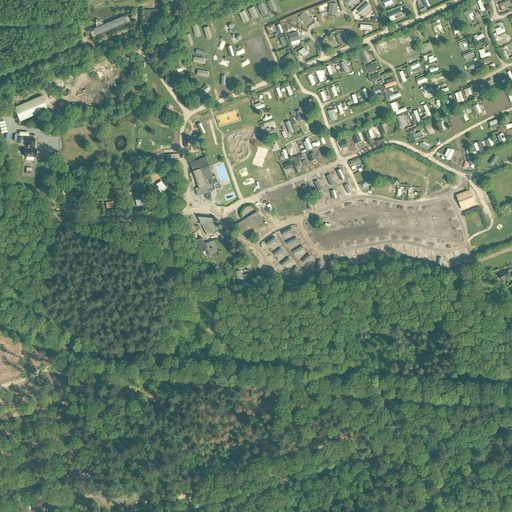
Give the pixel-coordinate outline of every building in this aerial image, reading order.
[(483,11),(487,9),(482,0),(479,0),(478,0),(483,11)] [(507,0),(501,3),(503,9),(511,5),(511,2),(511,0),(507,0)] [(358,11),(362,15),(371,6),(367,2),(358,11)] [(330,3),(328,14),(336,15),(338,4),(330,3)] [(472,8),(464,12),(469,22),(477,18),(472,8)] [(144,9),(143,9),(144,26),(145,26),(145,25),(144,25),(144,23),(158,22),(157,10),(144,10),(144,9)] [(400,9),(387,14),(389,17),(394,15),(402,12),(400,9)] [(305,12),(299,17),(306,25),(312,20),(305,12)] [(456,13),(446,17),(448,21),(458,16),(456,13)] [(123,17),(130,14),(104,25),(103,23),(102,22),(101,21),(100,21),(99,20),(97,20),(97,23),(96,23),(96,24),(97,24),(97,28),(88,32),(95,29),(98,35),(125,23),(123,17)] [(193,25),(197,35),(202,34),(199,23),(193,25)] [(427,24),(423,25),(429,36),(432,34),(427,24)] [(210,25),(205,27),(208,38),(214,36),(210,25)] [(502,26),(496,28),(498,34),(506,31),(505,27),(503,28),(502,26)] [(418,29),(415,31),(420,41),(424,39),(418,29)] [(288,35),(291,42),(300,40),(297,32),(288,35)] [(478,33),(474,35),(476,40),(486,36),(484,32),(479,35),(478,33)] [(191,33),(186,34),(189,45),(194,43),(191,33)] [(343,33),(336,36),(339,46),(347,43),(343,33)] [(502,43),(511,38),(510,34),(500,38),(502,43)] [(167,37),(168,40),(164,41),(166,47),(169,45),(171,49),(176,46),(174,41),(171,42),(170,40),(173,38),(171,35),(167,37)] [(459,42),(460,45),(464,43),(466,46),(472,43),(469,37),(459,42)] [(377,44),(381,54),(387,52),(383,42),(377,44)] [(304,48),(298,52),(300,54),(301,54),(304,57),(309,54),(308,51),(307,51),(306,51),(304,48)] [(361,52),(365,61),(371,59),(367,49),(361,52)] [(464,54),(466,58),(476,54),(474,50),(464,54)] [(290,53),(282,60),(285,64),(289,60),(293,64),(296,61),(290,53)] [(181,61),(175,63),(178,70),(184,67),(181,61)] [(368,70),(380,65),(378,62),(367,66),(368,70)] [(372,81),(381,77),(380,73),(370,78),(372,81)] [(389,100),(403,95),(401,91),(394,94),(391,87),(385,89),(383,83),(372,87),(374,92),(382,89),(383,93),(386,92),(389,100)] [(203,98),(210,89),(206,86),(199,94),(203,98)] [(461,98),(462,101),(465,100),(462,90),(456,92),(457,99),(461,98)] [(14,108),(20,122),(47,110),(41,96),(14,108)] [(426,110),(425,111),(427,115),(424,116),(425,119),(433,116),(427,103),(424,105),(426,110)] [(332,120),(338,118),(334,108),(328,110),(332,120)] [(457,124),(456,121),(458,121),(455,112),(450,114),(454,125),(457,124)] [(401,126),(406,124),(402,114),(397,116),(401,126)] [(491,125),(494,124),(495,127),(501,125),(498,118),(490,121),(491,125)] [(288,123),(285,124),(289,133),(295,131),(290,119),(287,120),(288,123)] [(302,122),(305,132),(311,130),(308,120),(302,122)] [(265,131),(266,135),(278,131),(276,127),(273,128),(272,127),(267,128),(268,130),(265,131)] [(310,137),(306,138),(307,140),(305,141),(307,149),(313,148),(310,137)] [(34,149),(35,138),(27,138),(27,148),(25,148),(24,156),(36,157),(36,149),(34,149)] [(424,140),(421,146),(429,150),(431,147),(429,146),(430,143),(424,140)] [(298,154),(302,152),(298,142),(293,143),(298,154)] [(281,159),(289,158),(287,149),(282,150),(283,156),(280,156),(281,159)] [(457,151),(453,160),(457,162),(461,152),(457,151)] [(269,156),(272,164),(278,162),(275,153),(269,156)] [(301,165),(300,161),(303,160),(302,155),(294,157),(296,166),(301,165)] [(216,175),(213,176),(206,157),(190,163),(199,188),(196,189),(199,196),(213,190),(212,185),(211,186),(210,185),(216,182),(218,182),(216,175)] [(286,161),(282,163),(287,173),(291,171),(286,161)] [(275,177),(280,175),(276,165),(271,167),(275,177)] [(264,181),(270,179),(266,169),(260,172),(264,181)] [(371,176),(369,169),(359,172),(360,176),(363,175),(364,179),(371,176)] [(254,186),(260,184),(257,173),(251,175),(254,186)] [(162,181),(153,187),(155,191),(159,188),(162,193),(164,192),(168,189),(162,181)] [(470,190),(456,195),(457,196),(457,197),(461,208),(462,209),(475,204),(470,190)] [(140,193),(137,194),(137,192),(134,193),(137,206),(145,204),(142,195),(141,195),(140,193)] [(67,204),(67,209),(65,209),(65,212),(76,212),(76,209),(77,209),(77,203),(67,204)] [(242,234),(262,221),(256,212),(236,225),(242,234)] [(198,217),(202,225),(207,235),(218,229),(213,219),(215,219),(198,217)] [(254,230),(258,236),(267,230),(265,227),(268,225),(266,222),(254,230)] [(356,241),(363,240),(360,229),(353,230),(356,241)] [(337,238),(342,247),(348,244),(342,234),(337,238)] [(202,238),(196,241),(200,253),(207,250),(209,255),(218,251),(214,241),(205,244),(202,238)] [(329,239),(323,242),(328,252),(334,249),(329,239)] [(286,263),(280,271),(284,275),(290,266),(286,263)] [(502,281),(511,277),(508,272),(510,272),(507,268),(504,270),(505,271),(499,274),(502,281)] [(241,270),(235,272),(238,281),(250,278),(249,273),(242,274),(241,270)]
